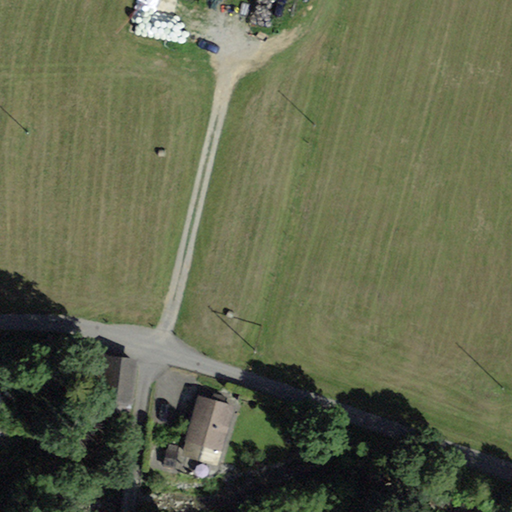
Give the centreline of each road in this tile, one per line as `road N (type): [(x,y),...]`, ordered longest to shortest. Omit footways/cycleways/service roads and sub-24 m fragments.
road 1 (residential): [(0,321),(53,323),(146,345),(511,471)]
road 2 (track): [(238,23),(162,350)]
